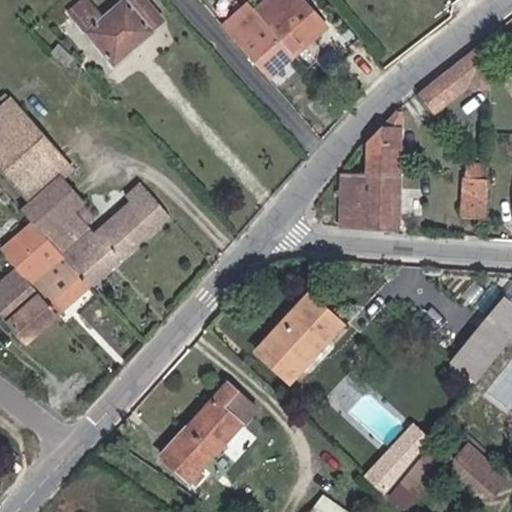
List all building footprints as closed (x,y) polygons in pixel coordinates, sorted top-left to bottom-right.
[(80,22),(117,62),(157,26),(157,20),(168,10),(159,0),(121,0),(100,20),(92,13),(80,22)] [(333,22),(312,0),(272,0),(238,31),(276,74),(333,22)] [(501,93),(502,41),(428,95),(442,117),(477,91),(501,93)] [(374,163),(409,164),(411,99),(403,98),(375,131),(374,163)] [(29,209),(45,226),(89,274),(99,286),(176,212),(149,184),(135,199),(140,205),(127,217),(132,226),(114,243),(94,221),(106,210),(93,197),(83,206),(82,207),(65,187),(75,177),(84,168),(17,99),(0,115),(0,157),(39,199),(29,209)] [(495,155),(472,154),(471,199),(494,201),(495,155)] [(409,164),(374,163),(354,163),(355,220),(408,221),(409,164)] [(83,206),(93,197),(75,177),(65,187),(82,207),(83,206)] [(89,274),(45,226),(29,241),(49,269),(53,274),(63,286),(53,297),(69,314),(99,286),(89,274)] [(69,314),(53,297),(44,286),(26,269),(0,297),(0,298),(41,340),(69,314)] [(63,286),(53,274),(44,286),(53,297),(63,286)] [(311,295),(324,284),(325,284),(317,281),(308,290),(311,295)] [(289,319),(282,327),(281,329),(274,336),(273,341),(294,359),(307,370),(319,356),(326,348),(335,349),(343,338),(344,337),(342,333),(342,330),(357,312),(356,311),(325,284),(324,284),(311,295),(289,319)] [(511,292),(479,332),(503,351),(511,339),(511,292)] [(269,331),(274,336),(281,329),(282,327),(277,323),(269,331)] [(503,351),(479,332),(464,350),(487,370),(503,351)] [(198,422),(227,446),(264,405),(237,378),(198,422)] [(386,491),(433,433),(414,418),(367,475),(386,491)] [(243,460),(227,446),(198,422),(174,449),(207,479),(218,468),(214,461),(220,455),(237,469),(239,467),(243,460)] [(511,475),(472,439),(452,460),(494,498),(511,479),(511,475)] [(243,460),(239,467),(246,471),(257,458),(250,453),(243,460)] [(350,511),(324,493),(310,511),(350,511)]
